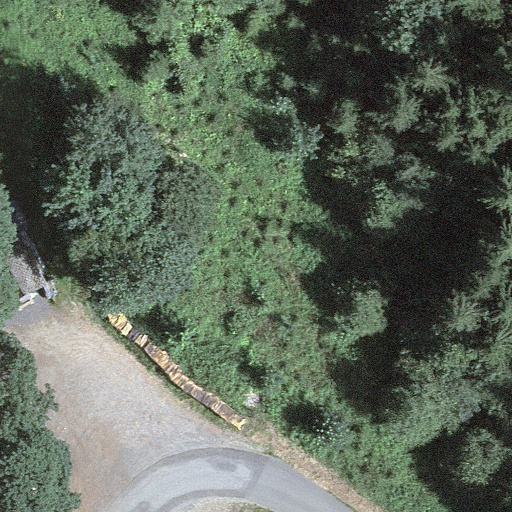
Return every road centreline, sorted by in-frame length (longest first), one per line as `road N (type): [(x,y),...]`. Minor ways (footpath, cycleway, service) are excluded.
road 1 (track): [(192,511),(165,493),(93,357),(0,347)]
road 2 (track): [(93,357),(0,156)]
road 3 (unclassified): [(147,511),(197,479),(243,480),(307,511)]
